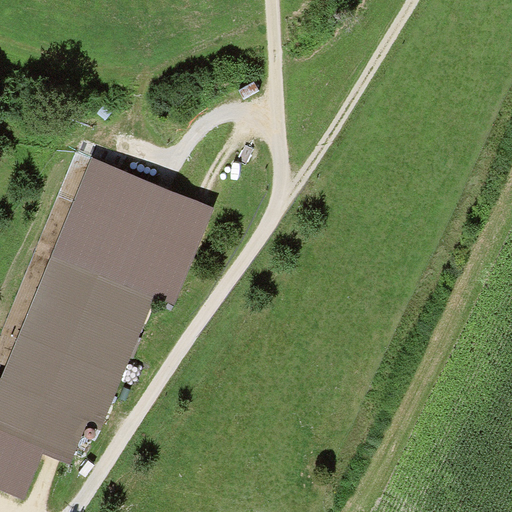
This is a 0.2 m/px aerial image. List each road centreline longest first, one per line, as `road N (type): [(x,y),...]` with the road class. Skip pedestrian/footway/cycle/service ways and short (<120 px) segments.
road 1 (track): [(408,0),(73,511)]
road 2 (track): [(289,192),(272,108),(267,0)]
